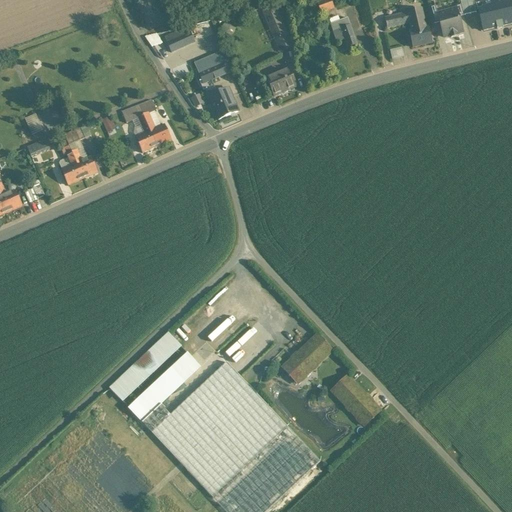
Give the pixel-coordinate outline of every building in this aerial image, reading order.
[(330,0),(321,0),(316,2),(321,13),(334,8),(330,0)] [(506,0),(499,0),(481,5),(482,10),(478,11),(483,32),(496,28),(497,30),(503,28),(503,27),(511,24),(511,4),(511,3),(507,4),(506,0)] [(369,22),(367,4),(356,5),(358,23),(369,22)] [(461,4),(454,6),(455,9),(456,9),(458,17),(464,15),(461,4)] [(435,5),(428,7),(433,24),(439,22),(437,15),(438,15),(435,5)] [(292,46),(275,7),(264,12),(281,51),(292,46)] [(438,15),(437,15),(439,22),(444,38),(450,36),(451,38),(457,36),(456,34),(462,32),(458,17),(456,9),(455,9),(438,15)] [(417,11),(402,14),(404,25),(410,23),(412,32),(421,30),(417,11)] [(402,14),(384,18),(387,29),(404,25),(402,14)] [(347,18),(331,24),(337,42),(344,40),(347,48),(357,45),(347,18)] [(201,27),(190,32),(192,37),(203,32),(201,27)] [(412,32),(409,32),(413,47),(431,43),(428,28),(421,30),(412,32)] [(188,29),(165,39),(171,53),(194,43),(192,37),(190,32),(188,29)] [(157,33),(146,37),(150,47),(161,43),(157,33)] [(401,47),(390,50),(392,60),(404,57),(401,47)] [(218,54),(194,64),(199,75),(223,65),(218,54)] [(223,65),(199,75),(203,84),(227,74),(223,65)] [(289,70),(266,80),(273,96),(297,86),(289,70)] [(228,90),(209,98),(218,121),(238,112),(228,90)] [(152,100),(139,106),(143,115),(148,113),(149,114),(156,111),(152,100)] [(139,106),(122,112),(126,124),(137,119),(137,118),(143,115),(139,106)] [(149,114),(148,113),(143,115),(150,132),(155,129),(149,114)] [(31,135),(42,131),(36,114),(24,118),(31,135)] [(143,115),(137,118),(137,119),(144,134),(150,132),(143,115)] [(107,132),(115,129),(109,118),(102,121),(107,132)] [(155,129),(150,132),(157,147),(171,141),(164,125),(155,129)] [(80,128),(64,135),(69,146),(85,139),(80,128)] [(150,132),(144,134),(135,138),(142,154),(157,147),(150,132)] [(71,153),(64,136),(56,139),(64,156),(66,155),(71,153)] [(27,149),(30,157),(53,148),(50,140),(27,149)] [(77,150),(72,153),(76,164),(82,161),(77,150)] [(71,153),(66,155),(71,166),(76,164),(72,153),(71,153)] [(82,161),(76,164),(83,179),(98,173),(91,157),(82,161)] [(71,166),(62,170),(69,186),(83,179),(76,164),(71,166)] [(44,196),(40,185),(33,188),(38,199),(44,196)] [(6,195),(1,197),(8,213),(22,207),(15,191),(6,195)] [(169,334),(110,389),(123,403),(181,347),(169,334)] [(326,345),(317,336),(310,342),(310,343),(319,352),(326,345)] [(310,343),(282,369),(297,385),(325,358),(325,359),(332,352),(326,345),(319,352),(310,343)] [(187,354),(128,409),(142,423),(161,405),(160,405),(200,367),(187,354)] [(287,427),(227,363),(170,415),(151,433),(212,498),(287,427)] [(348,377),(338,386),(345,393),(354,384),(348,377)] [(380,412),(354,384),(345,393),(338,386),(331,392),(338,399),(365,427),(380,412)] [(161,405),(142,423),(151,433),(170,415),(161,405)]
